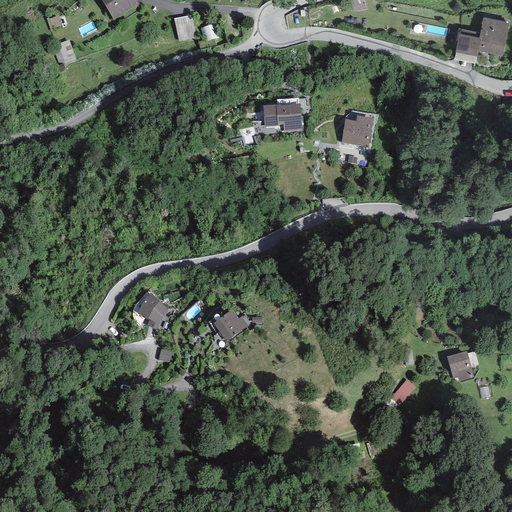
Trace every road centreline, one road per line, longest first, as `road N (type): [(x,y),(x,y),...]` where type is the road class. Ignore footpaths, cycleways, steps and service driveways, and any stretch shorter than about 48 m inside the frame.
road 1 (tertiary): [(0,359),(82,340),(138,278),(256,251),(334,212),(387,209),(471,223),(511,214)]
road 2 (tertiary): [(511,87),(371,44),(276,34),(273,11),(303,0)]
